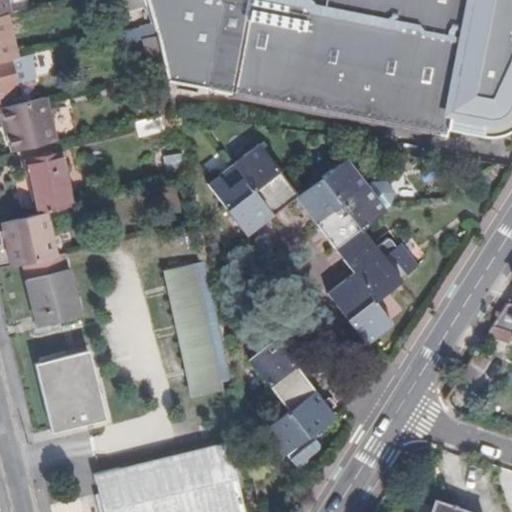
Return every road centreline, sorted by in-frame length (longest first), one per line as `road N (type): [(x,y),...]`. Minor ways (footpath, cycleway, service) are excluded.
road 1 (tertiary): [(511,232),(395,415)]
road 2 (residential): [(395,415),(336,373),(329,313),(286,262)]
road 3 (residential): [(395,415),(511,454)]
